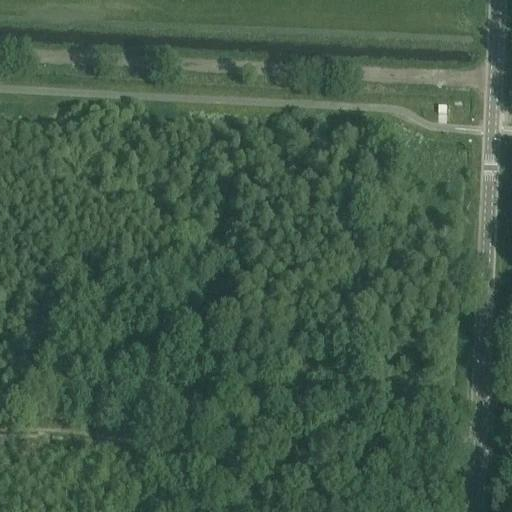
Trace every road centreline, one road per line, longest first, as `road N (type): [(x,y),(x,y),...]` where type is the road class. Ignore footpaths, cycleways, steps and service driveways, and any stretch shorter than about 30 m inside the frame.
road 1 (unclassified): [(473,511),(497,0)]
road 2 (track): [(493,82),(0,59)]
road 3 (track): [(0,430),(476,455)]
